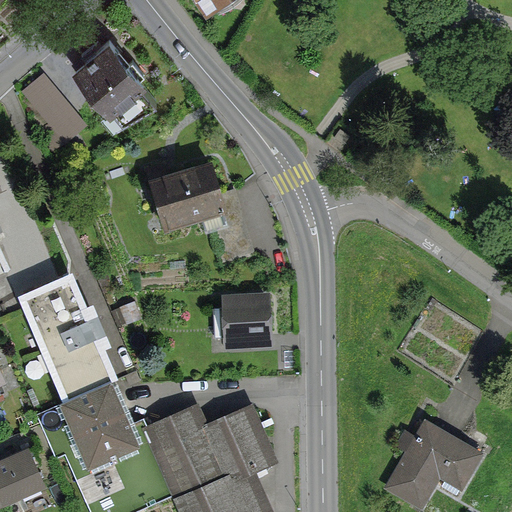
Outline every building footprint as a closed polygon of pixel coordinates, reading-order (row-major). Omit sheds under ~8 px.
[(199,0),(209,14),(229,0),(199,0)] [(114,36),(75,69),(109,108),(147,76),(114,36)] [(88,125),(44,74),(23,92),(66,143),(88,125)] [(210,167),(153,184),(166,229),(223,211),(210,167)] [(22,299),(69,402),(110,384),(96,351),(105,347),(88,310),(83,313),(68,279),(22,299)] [(226,300),(228,344),(270,343),(268,298),(226,300)] [(69,402),(63,405),(92,468),(139,447),(110,384),(69,402)] [(196,409),(149,430),(184,511),(266,511),(249,470),(272,460),(251,410),(205,430),(196,409)] [(484,455),(429,421),(388,485),(425,508),(445,477),(463,488),(484,455)] [(0,464),(0,504),(42,485),(26,452),(0,464)]
